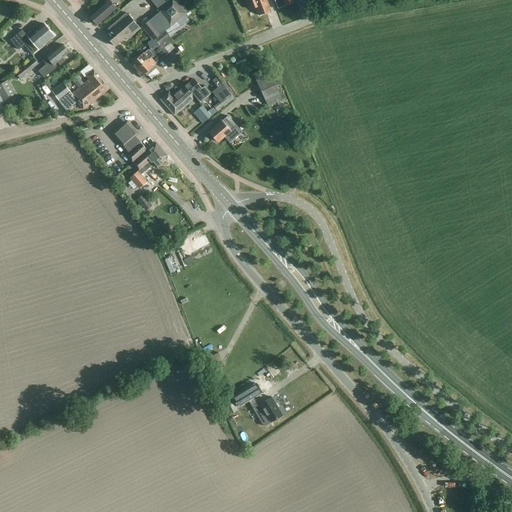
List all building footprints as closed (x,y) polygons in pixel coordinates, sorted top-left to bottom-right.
[(130,65),(136,71),(157,53),(155,51),(161,46),(163,48),(170,44),(171,42),(173,41),(169,37),(180,27),(176,22),(186,14),(174,0),(169,0),(166,3),(164,0),(150,0),(158,10),(156,11),(158,14),(142,28),(153,42),(155,40),(159,45),(149,51),(148,50),(144,54),(143,54),(130,65)] [(245,0),(247,5),(253,3),(259,17),(271,13),(265,0),(245,0)] [(108,1),(89,18),(97,26),(116,9),(108,1)] [(224,5),(216,7),(217,14),(226,12),(224,5)] [(111,31),(106,36),(115,47),(125,38),(127,41),(140,29),(127,13),(109,29),(111,31)] [(25,34),(22,30),(10,41),(18,50),(24,46),(32,55),(38,50),(39,50),(54,36),(44,24),(37,30),(34,26),(25,34)] [(154,65),(166,55),(173,63),(181,57),(171,42),(170,44),(163,48),(161,46),(155,51),(157,53),(136,71),(141,77),(145,74),(147,76),(156,68),(154,65)] [(42,60),(46,64),(38,71),(44,78),(57,68),(54,64),(56,62),(60,66),(65,61),(62,57),(68,52),(61,44),(42,60)] [(33,59),(16,74),(20,80),(38,65),(33,59)] [(84,110),(90,105),(88,102),(83,95),(94,85),(96,87),(102,82),(93,70),(86,76),(88,80),(82,85),(78,81),(75,83),(79,88),(71,94),(74,97),(84,110)] [(267,71),(255,77),(268,107),(282,101),(267,71)] [(211,92),(211,93),(219,102),(215,105),(213,106),(216,110),(217,112),(234,99),(222,84),(216,77),(212,81),(217,87),(211,92)] [(190,92),(195,98),(196,98),(200,103),(211,93),(211,92),(205,86),(202,88),(194,79),(185,86),(190,92)] [(0,84),(0,95),(6,107),(18,101),(7,81),(0,84)] [(109,89),(102,82),(96,87),(94,85),(83,95),(88,102),(90,105),(109,89)] [(63,83),(51,91),(59,101),(70,93),(63,83)] [(161,100),(169,109),(177,101),(178,103),(190,92),(185,86),(173,97),(169,92),(161,100)] [(175,116),(195,98),(190,92),(178,103),(177,101),(169,109),(175,116)] [(202,106),(193,113),(203,124),(211,117),(202,106)] [(216,142),(217,143),(224,137),(229,143),(241,132),(236,126),(228,116),(221,122),(221,121),(216,126),(216,127),(209,134),(212,138),(212,140),(214,142),(216,142)] [(126,156),(139,171),(130,179),(139,189),(146,183),(140,176),(153,165),(156,169),(161,164),(160,163),(167,157),(156,144),(147,151),(135,137),(138,134),(127,121),(112,135),(123,148),(123,147),(129,154),(126,156)] [(143,195),(137,201),(143,207),(149,201),(143,195)] [(180,269),(188,266),(184,252),(176,254),(180,269)] [(218,353),(206,360),(213,373),(224,366),(218,353)] [(249,401),(264,427),(282,416),(271,397),(264,402),(254,385),(243,392),(249,401)] [(232,401),(223,405),(231,419),(229,420),(233,428),(237,425),(235,420),(240,417),(237,411),(238,411),(232,401)]
